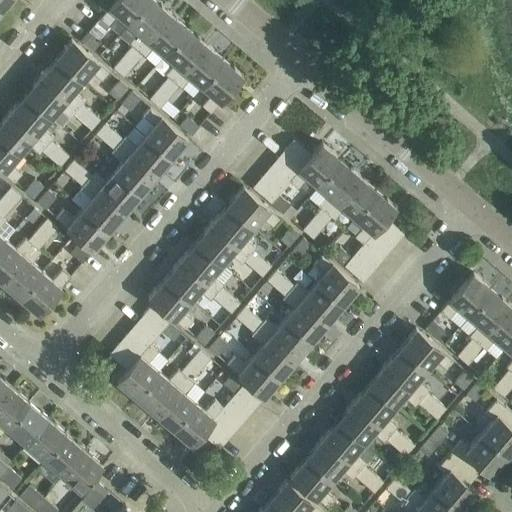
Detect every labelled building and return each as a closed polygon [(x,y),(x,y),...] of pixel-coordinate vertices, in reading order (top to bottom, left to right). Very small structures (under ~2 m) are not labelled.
[(0,0),(0,10),(9,0),(0,0)] [(128,22),(146,0),(114,0),(100,17),(108,25),(118,14),(128,22)] [(137,49),(169,11),(155,0),(146,0),(128,22),(138,31),(128,42),(131,44),(137,49)] [(131,44),(122,55),(133,64),(142,54),(155,65),(164,54),(187,27),(169,11),(137,49),(131,44)] [(173,80),(205,42),(187,27),(164,54),(174,62),(165,73),(168,76),(173,80)] [(100,41),(88,31),(81,39),(93,49),(100,41)] [(71,38),(55,57),(82,80),(90,70),(101,80),(109,71),(71,38)] [(224,58),(205,42),(173,80),(168,76),(158,86),(169,96),(178,85),(181,87),(191,76),(201,85),(224,58)] [(113,66),(123,75),(133,64),(122,55),(113,66)] [(72,113),(82,121),(91,110),(82,103),(84,100),(73,90),(82,80),(55,57),(39,76),(77,108),(72,113)] [(210,112),(219,101),(242,74),(224,58),(201,85),(211,93),(201,104),(210,112)] [(70,116),(72,113),(77,108),(39,76),(24,94),(51,117),(59,107),(70,116)] [(127,86),(119,80),(109,92),(117,98),(127,86)] [(158,86),(149,97),(160,107),(169,96),(158,86)] [(132,90),(121,102),(129,109),(139,97),(132,90)] [(59,147),(50,139),(53,136),(42,127),(51,117),(24,94),(8,112),(46,144),(41,150),(50,157),(59,147)] [(144,134),(171,157),(187,138),(150,106),(142,115),(153,124),(144,134)] [(91,110),(82,121),(91,129),(100,118),(91,110)] [(39,152),(41,150),(46,144),(8,112),(0,121),(0,136),(19,153),(28,143),(39,152)] [(179,123),(191,134),(198,126),(186,115),(179,123)] [(104,122),(95,133),(104,140),(113,130),(104,122)] [(140,193),(156,175),(118,143),(122,138),(113,130),(104,140),(113,148),(111,151),(122,160),(113,170),(140,193)] [(118,143),(156,175),(171,157),(144,134),(136,144),(125,135),(122,138),(118,143)] [(11,163),(19,153),(0,136),(0,169),(14,181),(22,172),(11,163)] [(293,138),(285,148),(303,163),(311,154),(293,138)] [(321,142),(311,154),(303,163),(295,173),(289,180),(297,187),(307,176),(317,185),(340,158),(321,142)] [(50,157),(59,165),(69,154),(59,147),(50,157)] [(295,173),(303,163),(285,148),(277,157),(295,173)] [(277,157),(268,166),(287,182),(289,180),(295,173),(277,157)] [(73,177),(82,166),(73,158),(64,169),(73,177)] [(317,185),(308,196),(320,207),(326,211),(358,173),(340,158),(317,185)] [(109,230),(124,212),(87,179),(91,174),(82,166),(73,177),(82,185),(80,187),(91,197),(82,207),(109,230)] [(279,192),(287,182),(268,166),(260,176),(279,192)] [(87,179),(124,212),(140,193),(113,170),(105,180),(94,171),(91,174),(87,179)] [(358,173),(326,211),(331,216),(334,218),(343,207),(353,216),(376,189),(358,173)] [(252,186),(271,202),(278,193),(279,192),(260,176),(252,186)] [(32,197),(43,185),(35,178),(24,190),(32,197)] [(242,185),(226,204),(253,227),(261,217),(272,226),(280,218),(242,185)] [(1,197),(11,206),(21,195),(10,186),(1,197)] [(37,201),(45,208),(55,196),(47,189),(37,201)] [(395,205),(376,189),(353,216),(363,225),(354,235),(362,243),(363,243),(369,236),(377,226),(385,217),(395,205)] [(290,203),(278,193),(271,202),(282,212),(290,203)] [(0,214),(2,217),(11,206),(1,197),(0,197),(0,214)] [(226,204),(210,222),(248,254),(244,260),(253,267),(262,257),(253,249),(255,246),(244,237),(253,227),(226,204)] [(33,221),(40,213),(33,207),(26,215),(33,221)] [(55,216),(93,249),(109,230),(82,207),(73,217),(63,208),(55,216)] [(302,228),(307,233),(326,211),(320,207),(302,228)] [(331,216),(326,211),(307,233),(312,237),(322,226),(331,216)] [(37,228),(48,237),(57,226),(46,217),(37,228)] [(403,232),(385,217),(377,226),(395,242),(403,232)] [(248,254),(210,222),(195,240),(222,263),(230,253),(241,262),(244,260),(248,254)] [(298,233),(290,226),(280,238),(288,245),(298,233)] [(387,252),(395,242),(377,226),(369,236),(387,252)] [(0,280),(1,281),(33,243),(39,248),(48,237),(37,228),(28,239),(25,236),(16,247),(6,239),(0,245),(0,280)] [(362,243),(360,245),(379,261),(387,252),(369,236),(363,243),(362,243)] [(303,237),(292,249),(300,256),(310,244),(303,237)] [(195,240),(180,258),(217,291),(212,296),(221,304),(231,293),(222,285),(224,283),(223,282),(231,272),(222,263),(195,240)] [(41,250),(39,248),(33,243),(1,281),(19,297),(42,270),(32,261),(41,250)] [(70,251),(82,261),(89,253),(77,243),(70,251)] [(371,270),(379,261),(360,245),(352,255),(371,270)] [(340,246),(332,254),(344,264),(351,256),(340,246)] [(316,281),(342,303),(358,285),(321,252),(313,261),(324,271),(316,281)] [(362,280),(371,270),(352,255),(351,256),(344,264),(362,280)] [(262,257),(253,267),(262,275),(271,265),(262,257)] [(217,291),(179,258),(163,277),(190,300),(199,290),(210,299),(212,296),(217,291)] [(52,278),(42,270),(19,297),(38,313),(70,275),(62,267),(52,278)] [(275,269),(266,279),(275,287),(285,276),(275,269)] [(473,272),(440,310),(449,317),(458,306),(468,315),(491,288),(473,272)] [(284,317),(311,340),(327,322),(289,289),(294,284),(285,276),(275,287),(285,295),(282,298),(293,307),(284,317)] [(190,300),(163,277),(147,295),(185,328),(192,319),(182,310),(190,300)] [(289,289),(327,322),(342,303),(316,281),(307,291),(296,281),(294,284),(289,289)] [(491,288),(468,315),(478,323),(469,334),(472,337),(477,341),(510,303),(491,288)] [(231,312),(240,301),(231,293),(221,304),(231,312)] [(475,355),(483,346),(485,348),(495,337),(505,346),(511,337),(511,305),(510,303),(477,341),(472,337),(464,345),(475,355)] [(160,331),(161,329),(168,321),(150,305),(141,315),(160,331)] [(253,313),(244,305),(235,316),(244,323),(253,313)] [(253,353),(280,376),(296,358),(258,326),(263,320),(253,313),(244,323),(253,331),(251,334),(262,343),(253,353)] [(141,315),(133,324),(152,340),(160,331),(141,315)] [(258,326),(296,358),(311,340),(284,317),(276,327),(265,318),(263,320),(258,326)] [(444,329),(432,319),(425,327),(437,337),(444,329)] [(168,321),(161,329),(173,339),(180,331),(168,321)] [(152,340),(133,324),(125,334),(143,349),(149,342),(150,342),(152,340)] [(203,343),(214,331),(206,325),(195,337),(203,343)] [(399,346),(426,369),(435,359),(445,368),(453,359),(415,327),(399,346)] [(125,334),(117,343),(135,359),(143,349),(125,334)] [(208,347),(216,354),(226,342),(218,335),(208,347)] [(127,368),(117,380),(135,396),(159,369),(168,358),(158,350),(150,342),(149,342),(143,349),(135,359),(127,368)] [(117,343),(109,352),(127,368),(135,359),(117,343)] [(467,364),(475,355),(464,345),(457,354),(467,364)] [(399,346),(384,364),(421,396),(417,402),(426,410),(436,399),(426,391),(428,388),(417,379),(426,369),(399,346)] [(210,357),(200,348),(190,358),(201,368),(210,357)] [(264,395),(280,376),(253,353),(245,364),(234,354),(226,363),(264,395)] [(153,412),(186,374),(191,379),(201,368),(190,358),(181,369),(178,367),(169,378),(159,369),(135,396),(153,412)] [(368,382),(395,405),(403,395),(414,404),(417,402),(421,396),(384,364),(368,382)] [(511,386),(511,385),(511,370),(508,368),(500,377),(511,386)] [(472,376),(465,369),(454,381),(462,388),(472,376)] [(186,374),(153,412),(172,427),(195,401),(185,392),(194,381),(191,379),(186,374)] [(234,392),(241,384),(230,374),(222,382),(234,392)] [(0,398),(11,385),(0,375),(0,398)] [(503,395),(511,386),(500,377),(492,386),(503,395)] [(476,381),(466,393),(474,399),(484,387),(476,381)] [(386,415),(395,405),(368,382),(352,400),(390,433),(385,438),(395,446),(404,436),(395,427),(397,424),(386,415)] [(260,400),(241,384),(234,392),(233,393),(252,409),(260,400)] [(0,421),(7,427),(29,401),(11,385),(0,398),(0,421)] [(233,393),(225,403),(243,419),(252,409),(233,393)] [(209,422),(217,413),(223,406),(214,398),(205,409),(195,401),(172,427),(191,443),(201,432),(209,422)] [(445,408),(436,399),(426,410),(436,418),(445,408)] [(491,417),(479,431),(506,455),(511,448),(511,410),(498,399),(486,413),(491,417)] [(352,400),(337,418),(363,442),(372,432),(383,441),(385,438),(390,433),(352,400)] [(7,427),(25,443),(47,416),(29,401),(7,427)] [(243,419),(225,403),(223,406),(217,413),(235,428),(243,419)] [(217,413),(209,422),(227,437),(235,428),(217,413)] [(47,416),(25,443),(43,458),(66,432),(47,416)] [(337,418),(321,437),(359,469),(354,475),(364,483),(373,472),(363,464),(374,451),(363,442),(337,418)] [(201,432),(219,447),(227,437),(209,422),(201,432)] [(440,424),(430,435),(438,442),(447,431),(440,424)] [(462,440),(450,453),(475,475),(482,466),(491,473),(506,455),(479,431),(468,445),(462,440)] [(43,458),(61,474),(84,448),(66,432),(43,458)] [(427,454),(438,442),(430,435),(419,447),(427,454)] [(414,444),(404,436),(395,446),(405,455),(414,444)] [(305,455),(332,478),(341,468),(352,477),(354,475),(359,469),(321,437),(305,455)] [(103,464),(84,448),(61,474),(81,490),(103,464)] [(467,484),(475,475),(450,453),(439,466),(446,473),(436,485),(461,508),(476,491),(467,484)] [(324,488),(332,478),(305,455),(289,474),(327,506),(334,497),(324,488)] [(20,476),(6,464),(0,471),(0,477),(11,487),(20,476)] [(383,480),(373,472),(364,483),(374,491),(383,480)] [(386,486),(394,494),(404,483),(395,475),(386,486)] [(269,497),(286,511),(303,511),(305,510),(306,511),(322,511),(323,511),(285,478),(269,497)] [(97,480),(81,499),(92,508),(108,489),(97,480)] [(19,494),(33,507),(43,496),(28,483),(19,494)] [(426,511),(407,496),(412,490),(404,483),(394,494),(403,501),(400,504),(409,511),(426,511)] [(415,488),(412,490),(407,496),(426,511),(457,511),(461,508),(436,485),(425,497),(415,488)] [(53,511),(57,508),(43,496),(33,507),(39,511),(53,511)] [(286,511),(269,497),(256,511),(286,511)] [(6,510),(8,511),(28,511),(30,511),(15,499),(6,510)] [(88,511),(92,508),(81,499),(69,511),(88,511)] [(134,511),(124,503),(116,511),(134,511)]
